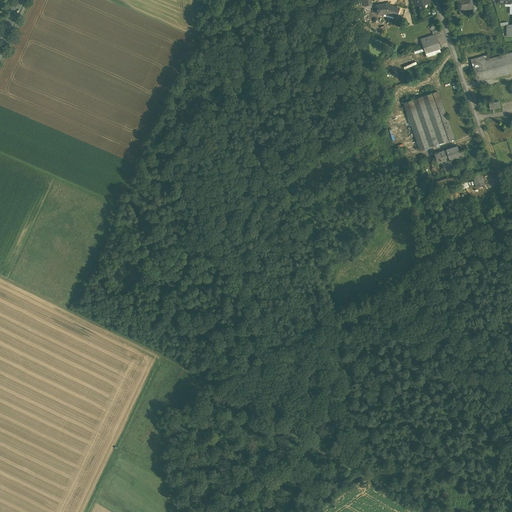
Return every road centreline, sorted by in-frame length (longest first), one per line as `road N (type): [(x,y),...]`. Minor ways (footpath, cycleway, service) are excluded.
road 1 (track): [(73,312),(203,46),(197,0)]
road 2 (track): [(212,385),(418,511)]
road 3 (track): [(0,277),(212,385)]
road 4 (residential): [(434,0),(499,192)]
road 5 (track): [(92,511),(166,358)]
road 6 (track): [(203,46),(324,0)]
